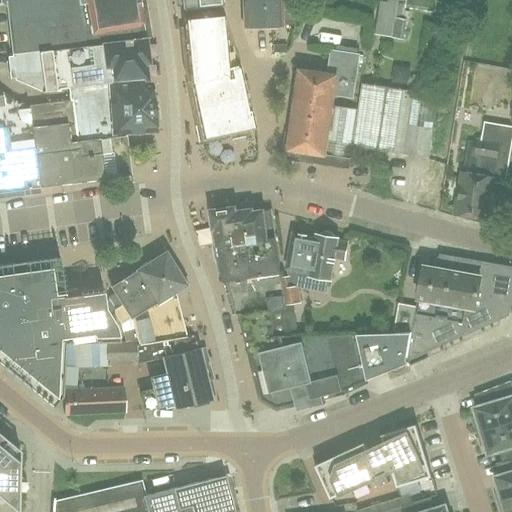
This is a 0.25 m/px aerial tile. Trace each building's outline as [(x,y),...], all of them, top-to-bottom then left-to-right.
[(7,0),(13,55),(50,50),(88,45),(89,48),(141,41),(135,0),(7,0)] [(222,0),(181,0),(183,8),(223,5),(222,0)] [(281,0),(243,0),(244,27),(282,26),(281,0)] [(406,8),(454,16),(456,4),(432,0),(387,0),(387,2),(381,1),(375,35),(404,40),(407,20),(404,19),(406,8)] [(190,82),(201,140),(230,135),(231,141),(245,138),(243,132),(256,130),(256,128),(255,128),(252,108),(250,108),(238,64),(237,64),(224,15),(224,14),(184,18),(190,82)] [(13,55),(16,80),(23,84),(39,91),(54,89),(70,87),(116,83),(148,79),(147,64),(149,59),(145,41),(141,41),(89,48),(88,45),(50,50),(13,55)] [(353,98),(359,55),(331,51),(328,74),(301,70),(296,100),(331,105),(333,95),(353,98)] [(116,83),(70,87),(54,89),(39,91),(23,84),(44,94),(72,92),(73,101),(78,138),(114,134),(125,133),(125,134),(157,132),(152,84),(148,84),(148,79),(116,83)] [(428,159),(438,97),(413,94),(414,91),(362,83),(358,111),(336,107),(328,154),(350,158),(352,147),(428,159)] [(0,192),(40,187),(35,149),(28,107),(14,108),(13,99),(1,89),(0,88),(0,192)] [(331,105),(296,100),(290,149),(324,154),(331,105)] [(78,138),(73,101),(73,104),(28,107),(35,149),(40,187),(131,174),(125,134),(125,133),(114,134),(78,138)] [(511,138),(511,135),(483,131),(481,140),(477,140),(476,144),(468,143),(456,213),(485,218),(496,158),(508,160),(511,138)] [(229,208),(217,210),(213,217),(214,223),(213,223),(213,224),(216,224),(224,282),(228,282),(249,277),(280,273),(271,210),(252,211),(251,209),(251,204),(230,207),(229,208)] [(345,259),(347,243),(337,241),(338,238),(335,238),(331,232),(325,231),(319,235),(316,234),(316,237),(293,233),(287,269),(309,273),(309,276),(330,280),(334,257),(345,259)] [(126,343),(106,344),(106,362),(136,361),(137,361),(137,346),(186,336),(175,290),(185,284),(166,253),(110,288),(115,295),(109,299),(116,309),(113,311),(122,324),(132,318),(135,330),(124,332),(126,343)] [(409,347),(407,359),(408,360),(410,347),(429,350),(499,320),(502,303),(511,304),(511,303),(511,288),(505,288),(509,267),(440,255),(437,269),(424,267),(416,307),(399,303),(393,334),(411,334),(409,347)] [(0,346),(11,356),(5,364),(4,364),(2,366),(53,407),(62,396),(65,344),(120,342),(116,326),(105,308),(103,289),(78,292),(78,294),(65,296),(64,288),(52,290),(48,258),(25,261),(26,273),(13,274),(11,263),(0,264),(0,346)] [(286,308),(285,304),(281,277),(280,273),(249,277),(228,282),(236,316),(242,314),(286,308)] [(285,304),(294,303),(300,302),(298,286),(292,287),(290,276),(281,277),(285,304)] [(273,335),(296,335),(294,303),(285,304),(286,308),(242,314),(248,339),(273,335)] [(331,349),(341,391),(368,380),(387,373),(383,358),(378,334),(358,335),(341,335),(344,346),(331,349)] [(411,334),(393,334),(378,334),(383,358),(387,373),(409,364),(407,359),(409,347),(411,334)] [(167,374),(157,376),(151,378),(154,388),(139,392),(144,409),(164,404),(165,409),(175,407),(210,398),(206,379),(207,378),(201,351),(199,351),(198,348),(197,349),(193,335),(186,336),(137,346),(137,361),(136,361),(136,364),(162,358),(165,370),(166,370),(167,374)] [(275,407),(341,391),(331,349),(344,346),(341,335),(296,335),(273,335),(248,339),(262,400),(275,407)] [(477,433),(511,422),(511,388),(510,382),(489,390),(492,401),(490,404),(474,409),(477,419),(473,420),(477,433)] [(65,415),(125,412),(124,388),(64,390),(65,415)] [(511,461),(511,460),(511,422),(477,433),(481,447),(485,445),(488,455),(504,450),(508,452),(511,461)] [(330,498),(378,477),(381,486),(390,482),(386,473),(392,470),(397,487),(432,477),(416,425),(382,436),(384,444),(368,452),(365,443),(325,461),(333,479),(323,483),(330,498)] [(0,497),(16,511),(18,511),(19,492),(10,485),(19,475),(19,451),(20,451),(5,439),(0,444),(0,497)] [(498,502),(511,497),(511,460),(511,461),(511,464),(511,471),(511,473),(495,478),(498,487),(494,489),(498,502)] [(235,511),(227,478),(146,496),(145,497),(148,511),(235,511)] [(148,511),(145,497),(146,496),(142,480),(107,489),(55,501),(54,511),(148,511)] [(384,511),(402,507),(412,504),(409,495),(356,511),(384,511)] [(511,511),(511,497),(498,502),(501,511),(511,511)] [(412,504),(402,507),(403,511),(447,511),(446,506),(430,511),(426,509),(423,500),(412,504)]
